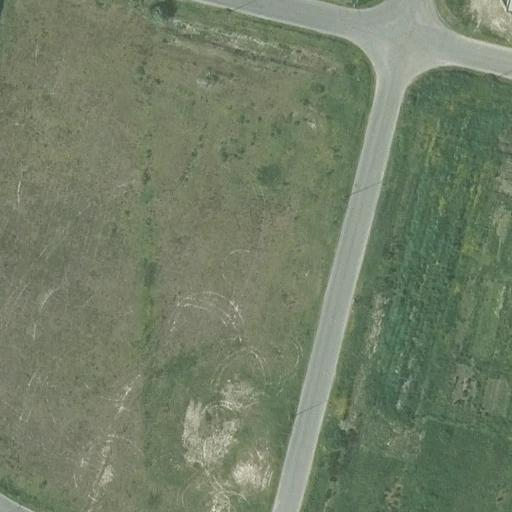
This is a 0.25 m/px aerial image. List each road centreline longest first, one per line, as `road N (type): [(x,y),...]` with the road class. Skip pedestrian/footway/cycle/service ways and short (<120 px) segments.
road 1 (unclassified): [(403,38),(286,511)]
road 2 (unclassified): [(251,0),(403,38)]
